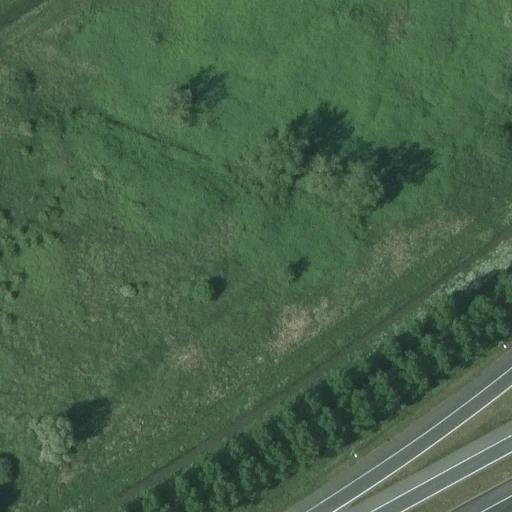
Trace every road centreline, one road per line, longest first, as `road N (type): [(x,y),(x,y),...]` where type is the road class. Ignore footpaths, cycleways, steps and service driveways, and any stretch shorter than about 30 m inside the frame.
road 1 (motorway): [(511,377),(323,511)]
road 2 (motorway): [(511,445),(390,511)]
